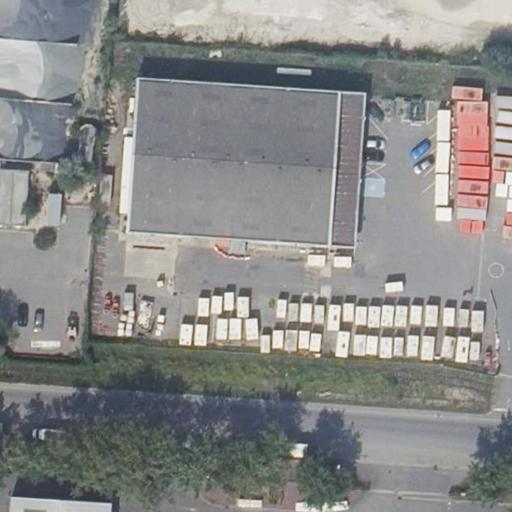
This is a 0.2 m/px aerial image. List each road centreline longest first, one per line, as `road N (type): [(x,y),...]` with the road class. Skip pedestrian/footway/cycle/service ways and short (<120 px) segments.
road 1 (unclassified): [(0,413),(511,450)]
road 2 (unknown): [(233,511),(100,482),(0,477)]
road 3 (unknown): [(511,233),(421,201),(402,181),(387,134)]
